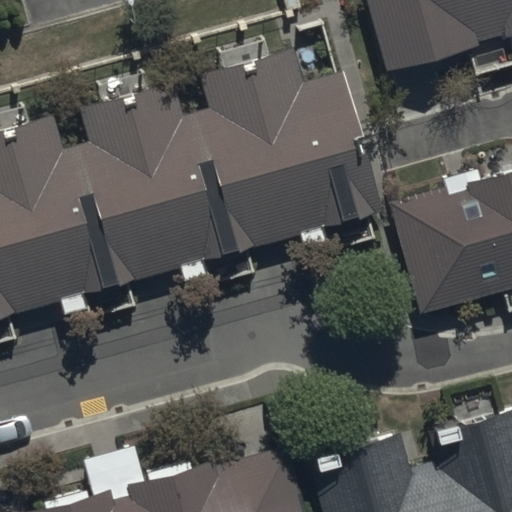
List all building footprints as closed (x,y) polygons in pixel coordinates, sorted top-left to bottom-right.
[(511,0),(365,0),(387,74),(511,38),(511,0)] [(0,320),(59,304),(63,317),(83,311),(80,299),(180,270),(184,285),(206,278),(202,265),(299,237),(303,252),(325,245),(322,232),(378,216),(338,73),(300,83),(292,53),(198,79),(208,112),(182,119),(171,83),(78,109),(88,145),(58,153),(50,122),(0,136),(0,320)] [(388,207),(418,316),(511,289),(511,175),(481,184),(478,172),(438,183),(440,192),(388,207)] [(302,469),(315,511),(511,511),(511,415),(457,433),(454,422),(425,431),(434,462),(409,470),(400,439),(302,469)] [(305,511),(288,450),(217,470),(215,463),(188,471),(185,460),(141,473),(134,449),(81,464),(88,490),(38,504),(40,511),(305,511)]
